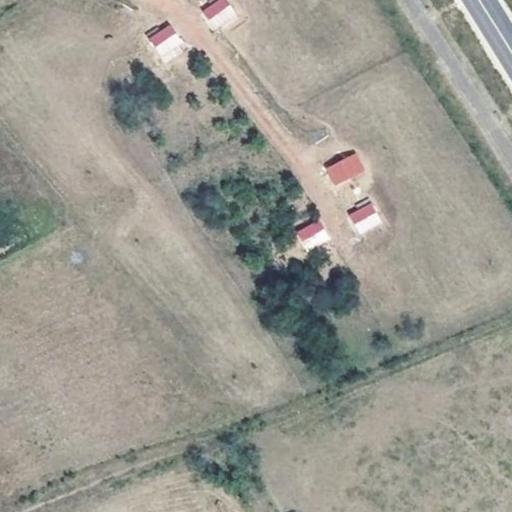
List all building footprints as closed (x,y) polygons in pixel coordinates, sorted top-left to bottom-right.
[(226,0),(214,0),(200,8),(213,31),(237,17),(226,0)] [(147,37),(161,58),(183,43),(169,22),(147,37)] [(334,186),(365,170),(355,151),(324,168),(334,186)] [(348,212),(359,234),(382,222),(371,200),(348,212)] [(320,218),(295,230),(306,251),(330,239),(320,218)]
